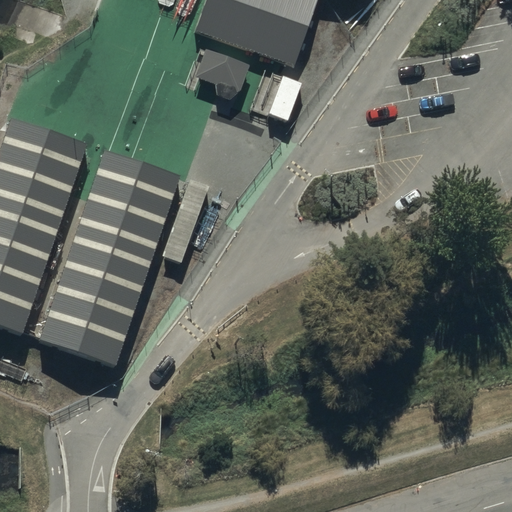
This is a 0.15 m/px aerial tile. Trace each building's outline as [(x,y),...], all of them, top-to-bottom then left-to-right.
[(317,0),(209,0),(195,41),(292,74),(317,0)] [(192,77),(212,84),(214,95),(228,100),(237,90),(246,63),(202,49),(192,77)] [(284,121),(299,83),(279,75),(264,114),(284,121)] [(88,148),(10,121),(0,149),(0,330),(22,338),(88,148)] [(182,179),(103,153),(39,345),(117,371),(182,179)] [(177,263),(206,189),(188,182),(159,256),(177,263)]
